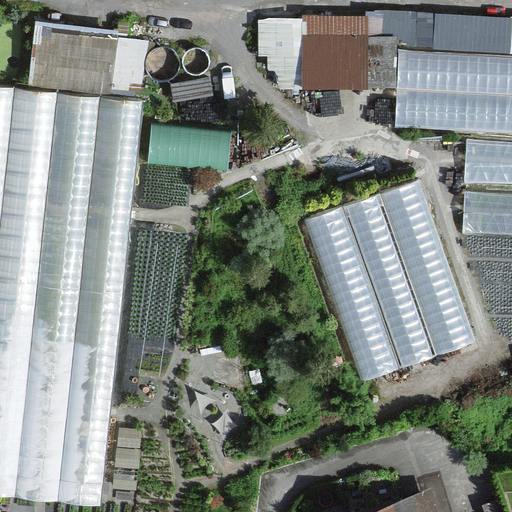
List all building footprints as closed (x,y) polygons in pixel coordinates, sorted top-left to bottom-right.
[(278,85),(397,88),(397,128),(511,130),(511,14),(263,9),(261,68),(279,68),(278,85)] [(177,101),(211,92),(207,76),(173,84),(177,101)] [(141,100),(0,86),(0,489),(102,499),(141,100)] [(152,125),(151,164),(231,166),(233,127),(152,125)] [(511,182),(511,142),(467,142),(466,182),(511,182)] [(360,379),(475,342),(423,178),(308,214),(360,379)] [(511,193),(466,192),(465,231),(511,233),(511,193)] [(438,511),(430,487),(356,511),(438,511)]
